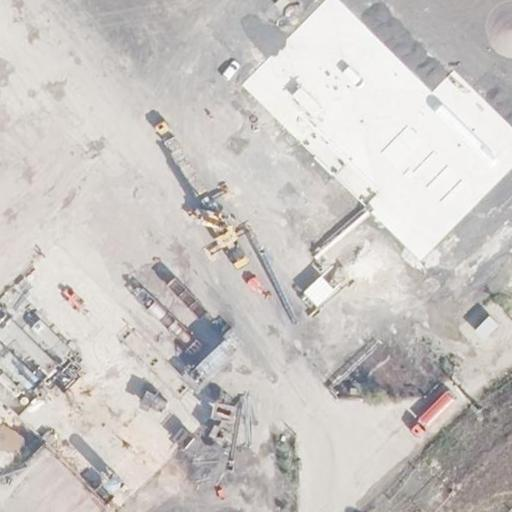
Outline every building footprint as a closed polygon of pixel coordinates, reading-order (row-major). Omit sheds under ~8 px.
[(330,73),(361,66),(356,44),(325,51),(330,73)] [(285,82),(294,103),(321,91),(311,70),(285,82)] [(50,375),(60,364),(11,317),(1,327),(50,375)] [(38,322),(31,334),(68,358),(76,346),(38,322)] [(36,384),(40,379),(0,340),(0,470),(18,451),(23,443),(35,430),(25,421),(39,395),(25,409),(15,429),(7,421),(0,414),(0,404),(3,402),(21,412),(36,384)] [(71,396),(58,409),(83,436),(109,413),(82,385),(70,395),(71,396)] [(147,390),(142,404),(164,412),(169,398),(147,390)]
